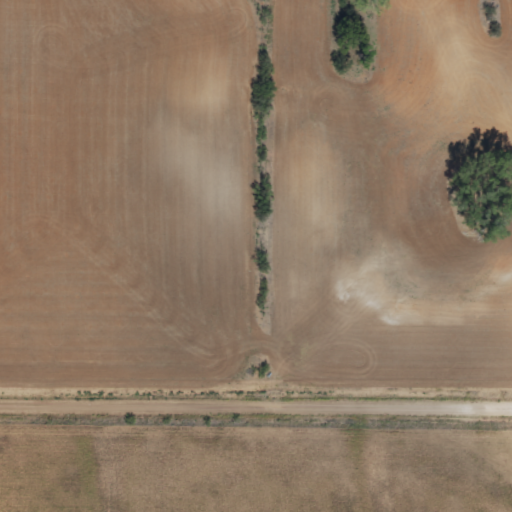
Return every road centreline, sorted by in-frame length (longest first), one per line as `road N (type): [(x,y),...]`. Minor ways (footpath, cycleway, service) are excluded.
road 1 (residential): [(511,405),(0,405)]
road 2 (residential): [(249,405),(396,211),(449,65)]
